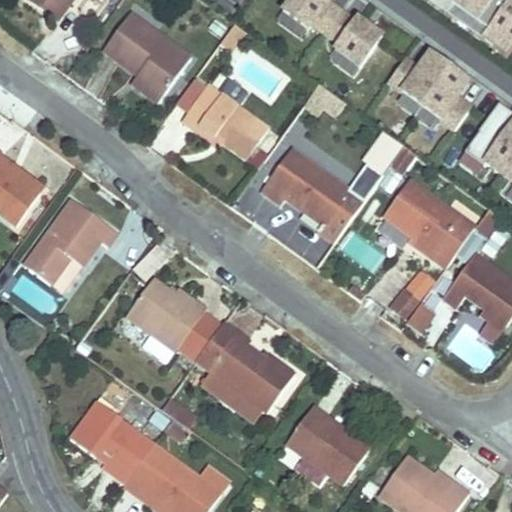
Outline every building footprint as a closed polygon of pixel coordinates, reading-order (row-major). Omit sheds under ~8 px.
[(69,10),(76,0),(25,0),(54,20),(63,7),(69,10)] [(85,0),(80,13),(95,20),(104,0),(85,0)] [(361,70),(383,40),(358,22),(356,25),(328,5),(330,2),(327,0),(294,0),(284,15),(308,32),(311,28),(339,48),(336,52),(361,70)] [(488,34),(440,0),(423,0),(482,42),(488,34)] [(511,0),(506,9),(498,20),(488,12),(496,2),(497,0),(440,0),(488,34),(482,42),(506,60),(511,52),(511,0)] [(498,20),(506,9),(496,2),(488,12),(498,20)] [(69,10),(63,7),(54,20),(54,21),(59,24),(60,24),(69,10)] [(162,39),(131,17),(131,18),(126,24),(127,25),(156,45),(157,46),(162,39)] [(193,61),(162,39),(157,46),(156,45),(127,25),(126,24),(106,51),(140,75),(137,79),(132,86),(159,107),(193,61)] [(230,55),(245,35),(235,28),(221,47),(230,55)] [(137,79),(140,75),(106,51),(104,55),(137,79)] [(458,100),(469,85),(431,57),(420,73),(406,62),(389,86),(455,134),(472,110),(458,100)] [(271,132),(209,87),(182,123),(203,138),(206,133),(208,134),(224,146),(247,163),(271,132)] [(331,126),(344,106),(315,87),(302,108),(331,126)] [(511,115),(499,107),(466,155),(484,168),(486,166),(511,184),(511,115)] [(224,146),(208,134),(206,133),(203,138),(220,151),(224,146)] [(400,176),(414,157),(405,151),(391,170),(400,176)] [(353,197),(292,153),(262,195),(282,209),(287,201),(305,214),(329,231),(353,197)] [(40,196),(0,168),(0,156),(0,217),(16,230),(40,196)] [(0,168),(40,196),(43,191),(44,191),(0,159),(0,168)] [(475,231),(410,185),(385,219),(414,241),(437,257),(438,258),(435,262),(447,271),(474,232),(475,231)] [(107,251),(117,238),(72,204),(23,270),(50,289),(71,262),(85,272),(103,248),(107,251)] [(491,233),(501,220),(489,211),(480,225),(491,233)] [(329,231),(305,214),(300,220),(324,238),(329,231)] [(491,233),(480,225),(475,231),(474,232),(486,241),(491,233)] [(437,257),(414,241),(411,245),(435,262),(438,258),(437,257)] [(148,285),(166,255),(150,245),(132,275),(148,285)] [(511,323),(511,283),(476,258),(444,302),(458,312),(467,300),(485,313),(507,329),(511,323)] [(207,314),(178,293),(174,298),(154,284),(127,321),(176,356),(178,352),(196,365),(196,364),(221,330),(204,318),(207,314)] [(406,294),(392,313),(406,323),(419,304),(406,294)] [(507,329),(485,313),(481,318),(504,335),(507,329)] [(295,379),(272,362),(268,366),(262,361),(248,351),(251,346),(225,326),(221,330),(196,364),(211,375),(263,414),(267,417),(295,379)] [(272,362),(265,357),(262,361),(268,366),(272,362)] [(253,425),(263,414),(211,375),(202,387),(253,425)] [(154,447),(96,405),(69,441),(94,460),(104,446),(105,448),(136,472),(154,447)] [(371,453),(348,437),(344,442),(322,426),(326,421),(312,411),(286,448),(344,490),(371,453)] [(193,425),(179,415),(172,424),(186,433),(193,425)] [(344,442),(348,437),(326,421),(322,426),(344,442)] [(179,443),(186,433),(172,424),(165,433),(179,443)] [(125,487),(136,472),(105,448),(104,446),(94,460),(104,468),(103,470),(125,487)] [(212,511),(223,498),(154,447),(136,472),(125,487),(123,489),(137,499),(149,483),(158,489),(159,490),(153,497),(154,498),(172,511),(212,511)] [(459,511),(471,498),(458,488),(454,493),(453,493),(434,479),(408,460),(380,499),(398,511),(459,511)] [(454,493),(458,488),(438,474),(434,479),(453,493),(454,493)] [(172,511),(154,498),(153,497),(159,490),(158,489),(149,483),(137,499),(138,500),(154,511),(172,511)] [(0,509),(9,497),(0,489),(0,509)]
